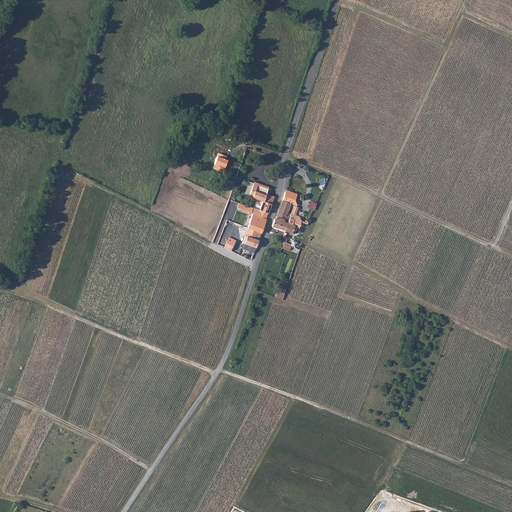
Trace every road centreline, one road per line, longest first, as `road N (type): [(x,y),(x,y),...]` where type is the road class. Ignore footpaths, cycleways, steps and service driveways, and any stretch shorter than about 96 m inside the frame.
road 1 (unclassified): [(336,0),(227,349),(123,511)]
road 2 (track): [(511,205),(493,247),(284,156)]
road 3 (track): [(466,0),(378,194)]
